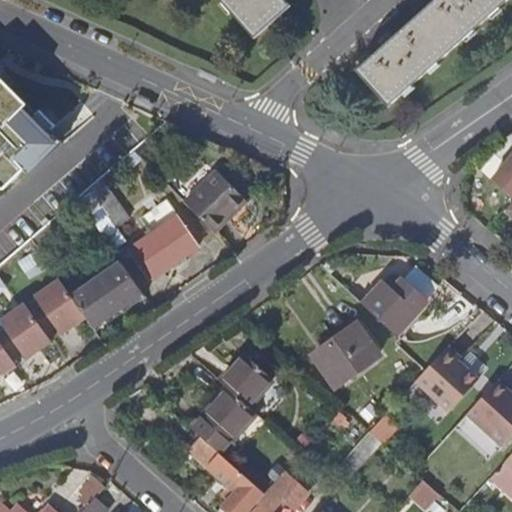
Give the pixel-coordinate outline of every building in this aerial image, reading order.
[(290,7),(283,0),(219,0),(254,39),(290,7)] [(436,0),(357,70),(389,106),(507,0),(436,0)] [(0,182),(3,185),(23,164),(28,169),(57,146),(43,132),(50,125),(50,126),(60,116),(44,101),(40,105),(35,110),(25,100),(30,95),(5,71),(0,76),(0,182)] [(40,105),(30,95),(25,100),(35,110),(40,105)] [(43,132),(57,146),(64,139),(50,126),(50,125),(43,132)] [(511,149),(488,178),(511,197),(511,149)] [(185,202),(214,232),(246,200),(217,170),(185,202)] [(79,198),(113,249),(125,241),(90,188),(79,198)] [(149,280),(199,246),(179,216),(128,251),(149,280)] [(142,292),(123,263),(73,295),(87,317),(92,325),(142,292)] [(63,334),(87,317),(73,295),(61,278),(36,294),(42,304),(56,325),(63,334)] [(374,287),(360,302),(396,334),(427,301),(404,280),(394,292),(385,284),(378,291),(374,287)] [(27,358),(52,341),(46,332),(32,311),(26,301),(1,318),(7,327),(21,348),(27,358)] [(42,304),(32,311),(46,332),(56,325),(42,304)] [(337,386),(379,356),(356,325),(314,355),(337,386)] [(0,331),(0,339),(10,355),(21,348),(7,327),(0,331)] [(0,339),(0,372),(2,371),(3,373),(17,364),(10,355),(0,339)] [(449,346),(416,381),(449,411),(479,379),(459,360),(461,358),(449,346)] [(227,390),(247,408),(272,379),(245,355),(219,383),(227,390)] [(511,435),(511,392),(498,380),(468,413),(503,445),(511,435)] [(202,437),(220,453),(232,440),(235,443),(258,417),(247,408),(227,390),(193,429),(202,437)] [(363,466),(383,443),(372,434),(352,456),(363,466)] [(220,453),(202,437),(189,451),(236,492),(218,511),(247,511),(264,493),(248,478),(220,453)] [(511,454),(503,464),(511,471),(511,454)] [(295,508),(309,492),(286,473),(258,504),(261,506),(255,511),(274,511),(286,500),(295,508)] [(92,501),(96,497),(105,486),(96,476),(80,491),(92,501)] [(438,492),(423,479),(416,487),(431,500),(438,492)] [(92,501),(82,511),(105,511),(109,509),(96,497),(92,501)] [(56,511),(50,506),(44,511),(22,511),(16,507),(12,511),(0,500),(0,511),(56,511)]
